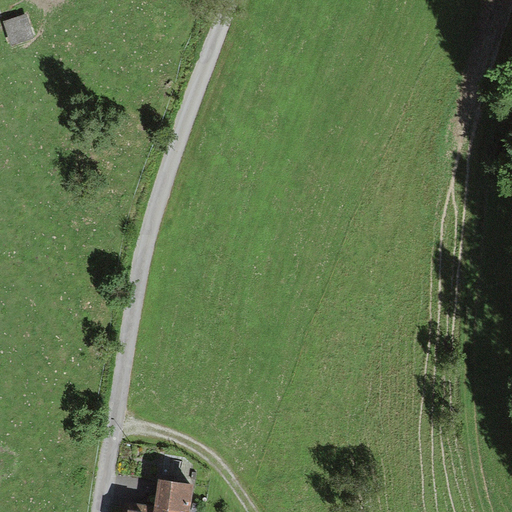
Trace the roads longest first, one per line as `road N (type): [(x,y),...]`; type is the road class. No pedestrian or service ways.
road 1 (residential): [(97,511),(134,275),(221,0)]
road 2 (track): [(484,511),(469,474),(474,247),(490,90),(511,6)]
